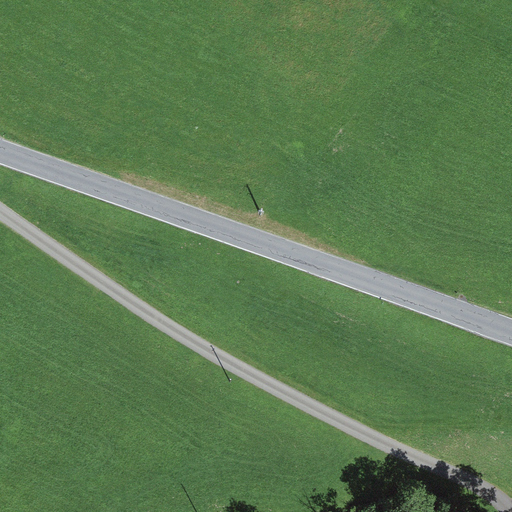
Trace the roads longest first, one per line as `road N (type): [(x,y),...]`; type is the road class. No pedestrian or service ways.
road 1 (track): [(511,508),(314,410),(159,320),(0,208)]
road 2 (tertiary): [(0,152),(511,332)]
